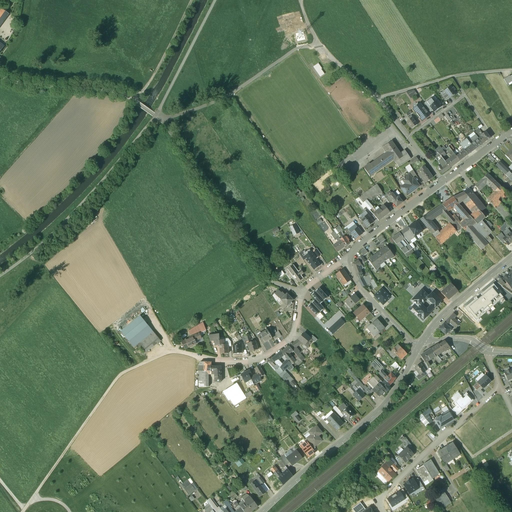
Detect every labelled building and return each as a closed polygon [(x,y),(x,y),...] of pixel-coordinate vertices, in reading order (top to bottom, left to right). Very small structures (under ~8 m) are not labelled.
[(319,63),(313,67),(321,77),(325,74),(321,70),(323,68),(319,63)] [(451,87),(444,92),(446,94),(449,99),(456,94),(454,91),(455,90),(453,88),(452,89),(451,87)] [(430,106),(433,111),(434,112),(441,107),(439,105),(440,104),(438,101),(437,102),(436,102),(431,106),(430,106)] [(421,106),(414,111),(422,121),(429,116),(427,114),(429,113),(427,111),(425,112),(423,109),(421,106)] [(426,107),(423,109),(425,112),(427,111),(429,113),(427,114),(429,116),(432,114),(431,113),(427,108),(426,107)] [(439,117),(441,120),(445,117),(447,120),(450,118),(445,112),(439,117)] [(417,125),(412,118),(411,119),(410,118),(408,119),(409,121),(407,122),(412,129),(417,125)] [(482,127),(477,131),(474,133),(476,135),(478,134),(484,130),(482,127)] [(485,132),(482,134),(480,135),(481,135),(480,136),(481,138),(479,139),(482,144),(490,139),(485,132)] [(476,136),(468,141),(471,145),(479,139),(477,137),(476,135),(476,136)] [(471,145),(468,141),(467,139),(459,145),(463,149),(468,155),(475,150),(471,145)] [(479,139),(471,145),(475,150),(482,144),(479,139)] [(394,160),(398,167),(410,159),(404,150),(400,153),(392,141),(382,148),(386,153),(370,165),(369,164),(363,168),(370,177),(394,160)] [(463,149),(455,155),(460,161),(468,155),(463,149)] [(452,157),(445,162),(450,168),(460,161),(455,155),(452,157)] [(441,157),(436,161),(440,166),(436,168),(441,175),(450,168),(445,162),(441,157)] [(511,174),(499,162),(496,166),(508,177),(511,174)] [(413,170),(408,174),(409,175),(412,179),(416,176),(413,170)] [(421,173),(419,175),(425,184),(432,178),(426,170),(421,173)] [(494,181),(487,174),(482,180),(486,184),(489,187),(494,181)] [(406,183),(401,188),(407,196),(413,191),(412,191),(419,186),(416,182),(415,182),(412,179),(409,175),(403,179),(406,183)] [(482,180),(475,186),(478,190),(478,191),(481,189),(486,184),(482,180)] [(494,181),(489,187),(495,192),(500,186),(494,181)] [(377,184),(358,198),(363,203),(366,200),(368,203),(382,193),(377,184)] [(495,192),(494,192),(488,198),(487,200),(492,205),(497,200),(506,192),(504,190),(502,188),(500,186),(495,192)] [(472,188),(464,193),(467,197),(471,201),(474,205),(478,201),(472,194),(475,192),(472,188)] [(488,198),(481,189),(478,191),(482,195),(483,194),(487,200),(488,198)] [(506,192),(497,200),(501,204),(510,196),(506,192)] [(467,197),(464,193),(458,196),(461,201),(463,200),(466,205),(471,201),(467,197)] [(396,199),(392,194),(388,197),(394,204),(396,207),(403,203),(398,197),(396,199)] [(363,203),(358,198),(355,200),(363,210),(366,207),(363,203)] [(453,198),(442,205),(446,210),(448,212),(455,207),(458,204),(457,203),(453,198)] [(368,203),(366,200),(363,203),(366,207),(370,212),(373,214),(376,212),(368,203)] [(497,200),(492,205),(495,209),(496,209),(501,204),(497,200)] [(474,205),(471,201),(466,205),(468,207),(474,214),(478,210),(474,205)] [(478,201),(474,205),(478,210),(480,212),(484,209),(478,201)] [(469,216),(459,204),(458,204),(455,207),(456,208),(456,209),(465,219),(464,219),(465,220),(469,216)] [(511,216),(501,204),(496,209),(505,220),(511,216)] [(442,205),(425,216),(429,220),(432,218),(433,219),(441,213),(446,210),(442,205)] [(376,212),(373,214),(379,221),(389,213),(388,210),(389,209),(387,207),(386,208),(384,206),(376,212)] [(455,221),(446,210),(441,213),(452,224),(455,221)] [(474,214),(470,217),(476,223),(478,225),(482,222),(482,221),(485,218),(480,212),(478,210),(474,214)] [(367,215),(366,213),(362,216),(359,218),(366,228),(373,222),(368,216),(367,215)] [(425,216),(420,220),(433,234),(437,231),(429,220),(425,216)] [(465,220),(459,225),(461,227),(465,232),(476,223),(470,217),(469,216),(465,220)] [(457,222),(455,221),(452,224),(451,225),(456,231),(461,227),(458,224),(457,222)] [(417,222),(408,228),(414,237),(423,232),(417,222)] [(492,232),(482,222),(478,225),(476,223),(473,227),(484,239),(492,232)] [(484,239),(473,227),(476,223),(465,232),(481,250),(488,244),(484,239)] [(296,225),(290,227),(293,234),(299,232),(296,225)] [(355,225),(348,230),(352,234),(354,237),(353,237),(354,238),(355,238),(356,239),(359,236),(359,235),(361,233),(355,225)] [(435,238),(440,245),(456,231),(451,225),(440,235),(435,238)] [(408,228),(401,232),(404,237),(408,242),(414,237),(408,228)] [(341,232),(340,230),(335,232),(340,240),(344,237),(343,235),(341,232)] [(338,242),(340,241),(340,240),(335,232),(331,235),(335,241),(336,240),(338,242)] [(399,233),(391,239),(395,243),(396,244),(399,242),(404,239),(403,238),(400,233),(399,233)] [(504,238),(502,239),(505,243),(508,246),(511,242),(511,234),(511,233),(504,238)] [(501,234),(497,237),(503,245),(505,243),(502,239),(504,238),(501,234)] [(344,237),(340,240),(340,241),(345,247),(349,244),(347,241),(349,241),(348,239),(347,239),(346,240),(344,237)] [(338,242),(333,246),(337,253),(345,247),(340,241),(338,242)] [(404,248),(401,250),(406,257),(410,255),(413,252),(412,250),(409,245),(404,248)] [(394,256),(386,247),(385,248),(384,247),(381,249),(382,250),(388,259),(389,260),(394,256)] [(388,259),(382,250),(377,254),(384,262),(388,259)] [(305,257),(304,258),(306,259),(309,263),(315,259),(316,258),(311,252),(305,257)] [(384,262),(377,254),(373,257),(379,266),(384,262)] [(379,266),(373,257),(372,256),(369,258),(370,259),(368,261),(375,270),(380,267),(379,266)] [(315,259),(309,263),(314,270),(320,266),(315,259)] [(358,261),(353,264),(356,274),(361,273),(361,272),(359,266),(361,265),(358,261)] [(293,266),(288,270),(293,277),(297,283),(302,279),(300,276),(303,274),(301,271),(298,273),(293,266)] [(348,277),(344,271),(343,270),(336,275),(344,286),(350,281),(348,277)] [(510,273),(507,276),(505,276),(504,277),(504,279),(503,279),(511,289),(511,288),(511,270),(510,271),(510,273)] [(369,272),(366,274),(371,284),(375,282),(369,272)] [(361,273),(356,274),(358,279),(362,287),(366,286),(364,282),(363,279),(361,273)] [(451,284),(441,293),(448,300),(458,292),(451,284)] [(470,313),(476,321),(503,298),(497,291),(498,290),(493,284),(481,294),(482,296),(478,300),(476,298),(464,309),(469,314),(470,313)] [(319,288),(315,292),(324,301),(328,298),(324,294),(319,288)] [(374,296),(383,305),(387,302),(390,298),(381,289),(374,296)] [(412,301),(419,307),(421,305),(427,299),(429,297),(422,290),(412,301)] [(287,294),(286,295),(284,292),(283,293),(282,293),(281,293),(279,291),(278,291),(275,294),(287,306),(289,307),(291,305),(290,303),(293,300),(287,294)] [(324,301),(315,292),(311,296),(313,298),(315,298),(315,299),(315,300),(320,305),(324,301)] [(434,309),(441,301),(432,293),(429,297),(427,299),(432,304),(431,306),(434,309)] [(287,306),(275,294),(273,295),(283,310),(287,306)] [(354,295),(345,302),(350,308),(359,301),(354,295)] [(392,296),(387,302),(389,304),(395,298),(392,296)] [(320,305),(315,300),(312,303),(320,313),(324,309),(322,306),(320,306),(320,305)] [(320,313),(312,303),(308,307),(316,316),(320,313)] [(430,313),(427,310),(421,305),(419,307),(415,311),(419,315),(418,316),(420,318),(421,317),(424,320),(430,313)] [(363,306),(354,314),(360,321),(369,313),(363,306)] [(370,313),(365,318),(369,323),(374,318),(370,313)] [(453,313),(444,323),(439,329),(446,335),(451,329),(448,327),(449,326),(448,325),(450,323),(451,323),(453,321),(454,322),(455,321),(453,319),(456,316),(453,313)] [(153,332),(140,316),(121,332),(128,341),(133,348),(137,345),(153,332)] [(340,319),(328,329),(333,334),(345,323),(340,319)] [(371,325),(367,328),(371,333),(381,324),(377,320),(371,325)] [(204,323),(188,332),(191,337),(199,334),(207,331),(204,323)] [(381,324),(371,333),(374,337),(375,337),(379,334),(384,329),(381,324)] [(267,330),(257,336),(262,344),(272,338),(271,336),(267,330)] [(279,331),(271,336),(272,338),(274,341),(282,336),(279,331)] [(160,341),(153,332),(137,345),(145,354),(160,341)] [(310,338),(304,333),(299,340),(302,343),(303,344),(307,347),(310,343),(308,341),(310,339),(310,338)] [(189,340),(182,343),(185,349),(196,344),(195,341),(201,338),(199,334),(191,337),(189,338),(189,340)] [(229,339),(223,340),(224,345),(228,345),(228,347),(229,347),(230,350),(232,350),(231,342),(229,339)] [(224,345),(223,340),(219,341),(220,345),(220,354),(228,353),(228,350),(230,350),(229,347),(228,347),(228,345),(224,345)] [(299,352),(295,347),(298,345),(302,343),(299,340),(296,342),(290,347),(293,351),(296,354),(299,352)] [(251,343),(247,344),(250,352),(258,349),(255,341),(251,343)] [(438,344),(430,349),(435,357),(437,356),(444,351),(445,352),(450,348),(445,342),(442,343),(439,345),(438,344)] [(241,345),(233,345),(233,354),(242,353),(241,345)] [(398,345),(392,350),(395,354),(401,348),(398,345)] [(290,347),(281,352),(284,356),(287,360),(288,360),(292,357),(289,354),(293,351),(290,347)] [(401,348),(395,354),(401,360),(407,354),(401,348)] [(434,363),(430,366),(427,362),(435,357),(430,349),(420,355),(424,362),(425,363),(428,367),(429,369),(430,371),(437,367),(434,363)] [(287,360),(282,364),(278,360),(284,356),(281,352),(278,354),(272,359),(283,372),(285,370),(289,367),(291,365),(288,360),(287,360)] [(300,354),(299,352),(296,354),(298,357),(301,360),(303,363),(305,361),(300,354)] [(283,372),(272,359),(268,362),(273,367),(276,370),(281,374),(283,372)] [(211,363),(200,362),(198,366),(198,372),(206,372),(211,372),(211,367),(211,363)] [(382,370),(378,364),(374,368),(379,373),(382,370)] [(421,364),(415,368),(419,375),(417,377),(419,380),(425,376),(423,373),(425,371),(421,364)] [(259,366),(254,369),(257,374),(259,378),(260,378),(264,375),(259,366)] [(220,367),(211,367),(211,372),(211,375),(214,375),(214,378),(215,378),(215,382),(221,382),(220,367)] [(362,384),(350,371),(351,370),(349,369),(347,371),(355,381),(360,386),(362,384)] [(250,370),(241,375),(247,387),(250,385),(253,384),(250,378),(249,376),(252,375),(250,370)] [(281,374),(279,376),(281,377),(283,376),(286,380),(290,376),(289,374),(285,370),(283,372),(281,374)] [(369,383),(374,378),(372,376),(369,373),(364,378),(369,383)] [(396,378),(391,374),(389,376),(387,374),(386,375),(384,373),(381,377),(385,381),(389,385),(393,382),(396,378)] [(255,375),(250,378),(253,384),(261,380),(260,378),(259,378),(257,374),(255,375)] [(477,382),(481,386),(483,389),(491,381),(485,375),(477,382)] [(283,376),(281,377),(294,390),(298,386),(296,384),(297,383),(291,377),(290,376),(286,380),(283,376)] [(383,383),(376,376),(374,378),(379,384),(385,390),(387,393),(391,389),(390,388),(389,386),(389,385),(385,381),(383,383)] [(237,384),(223,392),(228,401),(230,400),(234,406),(246,399),(237,384)] [(367,388),(365,386),(364,387),(362,384),(360,386),(363,390),(367,394),(369,392),(368,391),(369,390),(367,388)] [(385,390),(379,384),(373,390),(373,391),(379,396),(385,390)] [(359,390),(356,392),(352,387),(349,390),(359,401),(365,396),(362,394),(363,393),(362,391),(361,392),(359,390)] [(456,406),(461,411),(465,408),(464,408),(467,405),(468,406),(474,401),(466,393),(462,397),(460,395),(457,399),(458,400),(454,403),(456,406)] [(344,404),(338,409),(344,416),(343,417),(344,418),(345,417),(348,421),(354,416),(344,404)] [(457,415),(461,411),(456,406),(452,410),(457,415)] [(430,408),(419,418),(427,426),(433,421),(428,416),(433,412),(430,408)] [(445,416),(442,418),(446,425),(453,420),(451,418),(453,417),(450,413),(445,416)] [(343,424),(334,414),(327,420),(329,423),(336,430),(343,424)] [(297,416),(293,419),(298,424),(301,421),(297,416)] [(441,416),(434,420),(440,428),(443,427),(446,425),(442,418),(441,416)] [(322,433),(316,426),(311,431),(312,432),(310,434),(311,436),(307,439),(308,440),(311,445),(312,444),(315,447),(321,442),(319,440),(320,439),(319,436),(322,433)] [(308,440),(306,442),(313,450),(315,448),(315,447),(312,444),(311,445),(308,440)] [(313,450),(306,442),(300,446),(303,450),(306,454),(309,457),(315,453),(313,450)] [(460,455),(453,443),(445,448),(451,457),(454,455),(456,458),(460,455)] [(405,446),(397,454),(399,456),(407,448),(405,446)] [(408,449),(407,448),(399,456),(405,463),(413,455),(410,452),(411,452),(411,450),(410,449),(408,449)] [(445,448),(438,452),(444,462),(445,464),(446,464),(449,462),(447,459),(451,457),(445,448)] [(290,450),(285,455),(287,458),(293,453),(290,450)] [(287,458),(290,462),(292,466),(302,458),(296,451),(293,453),(287,458)] [(240,455),(234,461),(239,467),(245,462),(240,455)] [(285,455),(280,459),(285,466),(290,462),(287,458),(285,455)] [(223,459),(222,458),(219,460),(220,462),(219,462),(223,467),(229,463),(225,458),(223,459)] [(389,460),(380,469),(381,470),(386,466),(389,468),(393,464),(389,460)] [(439,474),(431,460),(423,465),(424,466),(432,479),(439,475),(440,475),(439,474)] [(281,476),(275,468),(276,467),(275,466),(271,469),(278,479),(281,476)] [(389,468),(386,466),(381,470),(379,472),(381,475),(384,479),(385,479),(388,481),(394,474),(389,468)] [(432,479),(424,466),(416,470),(424,482),(427,480),(429,482),(433,480),(432,479)] [(293,476),(288,470),(285,472),(281,476),(278,479),(283,486),(293,476)] [(404,485),(409,494),(419,488),(414,481),(413,479),(410,481),(407,483),(404,485)] [(414,481),(419,488),(422,486),(418,479),(414,481)] [(184,484),(182,485),(181,486),(188,496),(195,490),(191,485),(187,481),(184,484)] [(261,486),(258,488),(254,482),(250,485),(260,498),(266,493),(261,486)] [(442,489),(432,495),(437,504),(447,497),(442,489)] [(405,500),(405,499),(400,491),(387,500),(392,508),(405,500)] [(258,507),(250,497),(244,501),(246,503),(252,511),(257,507),(258,507)] [(447,497),(437,504),(441,509),(451,503),(447,497)] [(218,507),(211,498),(207,501),(209,504),(211,507),(214,510),(217,508),(218,507)] [(250,511),(252,511),(246,503),(240,507),(243,511),(250,511)] [(352,509),(354,511),(363,511),(366,510),(360,503),(352,509)]
